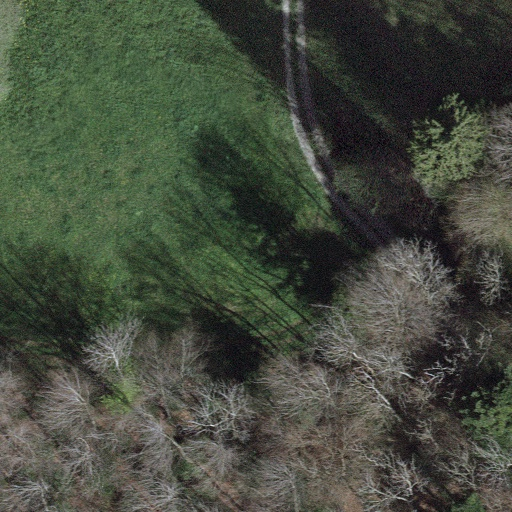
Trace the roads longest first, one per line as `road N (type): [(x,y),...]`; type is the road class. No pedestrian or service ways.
road 1 (track): [(511,277),(467,262),(426,261),(336,323),(259,345),(64,366),(0,352)]
road 2 (track): [(298,0),(299,138),(492,328),(511,380)]
road 3 (track): [(511,144),(458,121),(410,83),(351,0)]
